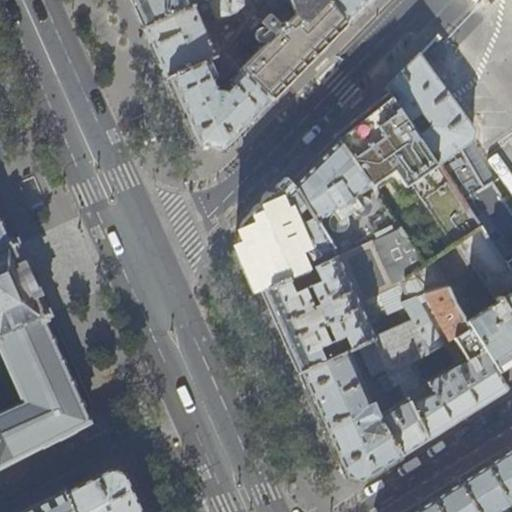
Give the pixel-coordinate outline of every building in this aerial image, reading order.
[(132,0),(145,27),(191,7),(187,0),(132,0)] [(248,0),(205,0),(195,5),(191,7),(145,27),(155,50),(167,78),(223,53),(236,33),(234,30),(224,38),(226,43),(212,50),(197,15),(211,8),(217,21),(241,10),(246,19),(252,9),(248,0)] [(248,0),(252,9),(246,19),(236,33),(223,53),(237,67),(240,70),(271,102),(281,92),(295,78),(333,40),(349,24),(330,0),(248,0)] [(330,0),(349,24),(366,6),(372,0),(330,0)] [(215,86),(237,67),(223,53),(167,78),(181,107),(198,146),(223,150),(271,102),(240,70),(229,80),(229,83),(231,85),(231,88),(229,90),(227,91),(221,89),(217,89),(215,86)] [(390,92),(409,121),(419,114),(428,127),(418,134),(480,225),(505,263),(511,257),(511,212),(492,182),(484,188),(460,147),(472,139),(473,130),(418,55),(387,87),(390,92)] [(418,134),(409,121),(390,92),(361,114),(334,135),(336,138),(399,229),(424,264),(431,259),(457,241),(480,225),(418,134)] [(311,164),(292,183),(337,257),(399,229),(336,138),(311,164)] [(337,257),(292,183),(275,200),(266,210),(249,227),(245,251),(253,269),(262,290),(337,257)] [(0,414),(0,467),(42,446),(88,422),(80,407),(81,406),(79,400),(77,400),(70,385),(71,384),(69,378),(67,378),(61,364),(62,363),(59,357),(58,357),(51,342),(53,341),(50,335),(49,336),(42,321),(44,319),(44,317),(41,310),(39,311),(33,298),(35,297),(31,289),(31,288),(29,289),(21,272),(23,271),(20,263),(19,262),(17,263),(11,250),(13,249),(9,241),(6,241),(0,228),(0,225),(0,349),(24,405),(0,414)] [(480,225),(457,241),(497,301),(466,321),(498,373),(511,363),(511,273),(505,263),(480,225)] [(399,229),(337,257),(262,290),(278,325),(299,372),(348,350),(358,346),(373,339),(387,371),(389,373),(389,374),(407,364),(428,353),(411,320),(374,337),(361,308),(367,306),(365,301),(373,297),(375,302),(382,299),(389,314),(404,306),(401,302),(407,300),(400,281),(424,264),(399,229)] [(431,259),(424,264),(400,281),(407,300),(446,288),(448,287),(431,259)] [(466,321),(446,288),(407,300),(401,302),(404,306),(411,320),(428,353),(442,345),(419,303),(426,300),(449,342),(453,339),(467,361),(427,383),(427,384),(420,388),(407,364),(389,374),(394,386),(400,383),(427,440),(462,418),(469,413),(507,389),(498,373),(466,321)] [(373,339),(358,346),(372,378),(387,371),(373,339)] [(348,350),(299,372),(321,420),(346,477),(361,481),(369,476),(427,440),(400,383),(394,386),(389,374),(389,373),(378,377),(384,392),(394,387),(400,402),(380,415),(373,401),(371,402),(348,350)] [(511,511),(511,444),(482,463),(457,479),(477,511),(496,511),(497,511),(511,501),(511,511)] [(142,511),(134,492),(125,472),(110,467),(87,479),(67,489),(39,504),(22,511),(142,511)] [(477,511),(457,479),(445,487),(413,507),(405,511),(477,511)]
